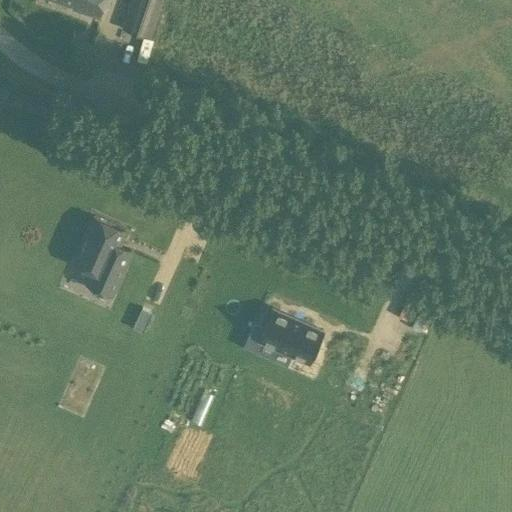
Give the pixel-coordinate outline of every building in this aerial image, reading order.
[(72,8),(100,17),(105,0),(54,0),(73,6),(72,8)] [(132,0),(123,26),(149,35),(161,0),(132,0)] [(511,13),(503,10),(488,42),(502,49),(505,42),(511,44),(511,13)] [(133,247),(119,241),(126,227),(96,214),(76,259),(94,267),(88,281),(113,292),(133,247)] [(259,336),(310,359),(324,327),(274,305),(259,336)] [(144,331),(152,312),(142,307),(134,326),(144,331)] [(341,428),(325,422),(290,487),(304,494),(341,428)]
